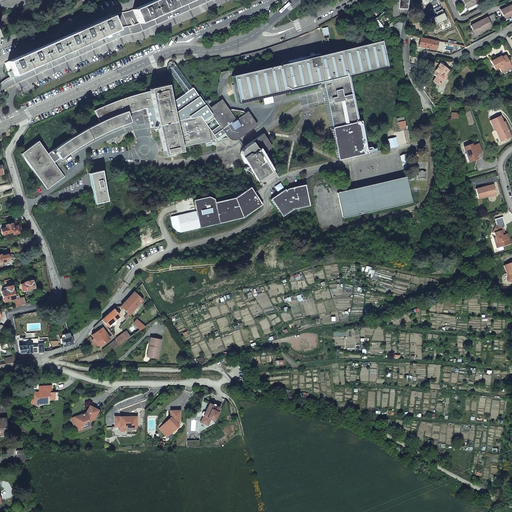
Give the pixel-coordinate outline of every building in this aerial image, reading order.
[(154,0),(132,10),(139,24),(192,0),(154,0)] [(396,0),(385,12),(372,24),(379,33),(384,29),(386,32),(394,25),(399,21),(404,22),(407,0),(396,0)] [(431,0),(420,0),(412,4),(415,11),(433,2),(431,0)] [(481,1),(480,0),(462,0),(464,4),(466,9),(481,1)] [(501,11),(505,20),(511,16),(511,4),(511,5),(508,7),(508,8),(501,11)] [(497,20),(494,14),(487,18),(490,23),(497,20)] [(12,71),(14,76),(117,30),(111,16),(8,62),(12,71)] [(487,18),(471,26),(475,35),(491,27),(490,23),(487,18)] [(399,21),(394,25),(393,30),(390,30),(389,37),(395,38),(395,40),(398,40),(398,38),(402,38),(404,22),(399,21)] [(438,42),(420,38),(418,46),(436,50),(438,42)] [(381,41),(317,56),(317,54),(305,57),(306,59),(289,63),(287,61),(282,62),(281,65),(231,76),(237,102),(261,97),(263,104),(271,102),(270,95),(321,83),(331,128),(357,121),(347,77),(387,67),(381,41)] [(494,58),(490,60),(495,70),(499,68),(501,72),(511,67),(505,55),(501,58),(500,56),(495,59),(494,58)] [(439,64),(432,74),(436,77),(432,82),(437,85),(438,84),(441,86),(443,84),(443,82),(446,78),(445,77),(445,76),(448,70),(439,64)] [(167,85),(149,89),(149,91),(153,106),(157,125),(158,128),(164,155),(171,154),(171,156),(176,155),(175,153),(182,151),(181,147),(175,121),(171,103),(168,90),(167,85)] [(188,91),(171,103),(175,121),(199,116),(215,139),(216,138),(216,139),(220,137),(219,136),(221,135),(221,136),(224,134),(224,133),(210,113),(207,109),(208,109),(193,87),(191,88),(188,91)] [(121,99),(94,110),(99,122),(127,111),(127,114),(128,113),(153,106),(149,91),(121,99)] [(210,113),(224,133),(225,135),(227,137),(229,139),(231,140),(233,140),(236,140),(238,139),(257,125),(247,111),(245,113),(243,111),(232,109),(229,111),(221,99),(208,109),(207,109),(210,113)] [(63,142),(53,150),(59,158),(60,159),(77,147),(95,137),(112,129),(130,122),(127,114),(127,111),(99,122),(87,128),(75,135),(63,142)] [(215,139),(199,116),(175,121),(181,147),(182,147),(181,143),(195,140),(195,144),(211,140),(215,139)] [(503,122),(500,116),(490,120),(494,130),(496,131),(500,142),(511,137),(504,122),(503,122)] [(367,154),(360,121),(357,122),(357,121),(331,128),(330,128),(338,161),(367,154)] [(262,133),(245,146),(245,145),(243,147),(241,149),(241,151),(240,153),(240,155),(240,156),(241,157),(242,160),(243,160),(258,181),(271,173),(272,172),(261,155),(263,154),(272,147),(262,133)] [(396,138),(387,140),(389,149),(397,147),(396,138)] [(38,141),(21,154),(47,189),(64,176),(53,162),(46,152),(38,141)] [(465,154),(468,162),(476,159),(474,155),(482,152),(478,144),(472,146),(472,144),(464,147),(466,153),(465,154)] [(46,152),(53,162),(55,161),(58,159),(59,158),(53,150),(51,148),(46,152)] [(273,171),(263,154),(261,155),(272,172),(273,171)] [(101,170),(88,174),(96,204),(108,201),(101,170)] [(405,177),(337,193),(338,199),(343,218),(411,203),(405,177)] [(493,184),(475,189),(478,199),(496,194),(493,184)] [(303,207),(309,206),(305,190),(304,185),(292,188),(288,189),(285,191),(284,189),(280,192),(280,193),(279,193),(270,200),(282,217),(293,210),(303,207)] [(213,200),(208,198),(193,201),(195,212),(170,218),(173,228),(178,233),(179,233),(180,233),(181,234),(243,219),(262,205),(256,198),(257,197),(255,194),(254,195),(249,188),(234,199),(214,203),(213,200)] [(15,221),(23,219),(22,217),(20,213),(13,214),(15,221)] [(12,228),(11,224),(5,225),(6,228),(1,229),(2,234),(13,232),(14,234),(19,233),(18,227),(12,228)] [(497,247),(511,243),(507,233),(505,234),(503,227),(496,224),(492,231),(494,232),(497,241),(495,242),(497,247)] [(1,255),(0,254),(0,261),(2,261),(2,263),(6,262),(6,260),(9,260),(7,255),(1,256),(1,255)] [(24,283),(20,284),(22,291),(34,288),(31,280),(24,282),(24,283)] [(6,290),(1,291),(4,302),(15,299),(14,297),(12,285),(5,287),(6,290)] [(134,292),(121,307),(129,314),(142,300),(134,292)] [(116,307),(101,320),(106,325),(107,326),(119,316),(117,313),(119,312),(116,307)] [(133,323),(140,331),(146,327),(136,319),(133,323)] [(101,320),(94,327),(97,331),(102,328),(106,325),(101,320)] [(113,335),(107,326),(106,325),(102,328),(110,338),(113,335)] [(92,335),(100,346),(110,338),(102,328),(97,331),(92,335)] [(126,331),(116,339),(120,345),(130,337),(126,331)] [(70,337),(61,340),(64,347),(73,344),(70,337)] [(158,359),(162,340),(150,338),(149,346),(150,347),(149,357),(158,359)] [(106,354),(120,345),(116,339),(103,350),(106,354)] [(38,345),(36,346),(35,345),(31,346),(30,345),(30,344),(29,343),(28,343),(27,343),(27,344),(26,345),(26,346),(19,347),(20,353),(32,353),(43,352),(42,344),(38,345)] [(41,386),(38,390),(39,392),(39,393),(32,394),(33,403),(37,402),(37,400),(40,400),(41,403),(48,403),(47,396),(49,396),(50,399),(54,399),(54,401),(58,400),(58,392),(50,393),(49,390),(51,390),(51,386),(41,386)] [(37,400),(37,402),(33,403),(32,394),(39,393),(39,392),(31,393),(32,404),(41,403),(40,400),(37,400)] [(219,408),(209,404),(205,412),(203,416),(200,422),(207,425),(210,419),(214,421),(219,408)] [(85,413),(80,415),(80,417),(74,419),(72,423),(75,430),(82,427),(82,429),(90,426),(88,421),(94,419),(98,410),(89,406),(85,413)] [(170,434),(179,425),(176,423),(180,420),(179,411),(170,411),(170,417),(171,418),(168,421),(166,421),(163,424),(165,426),(162,429),(161,432),(165,435),(168,432),(170,434)] [(124,417),(119,417),(119,419),(114,419),(114,427),(119,427),(119,430),(121,432),(124,432),(125,430),(125,428),(132,428),(132,425),(136,425),(136,417),(131,417),(131,418),(124,419),(124,417)] [(25,450),(16,450),(16,463),(25,462),(25,450)]
